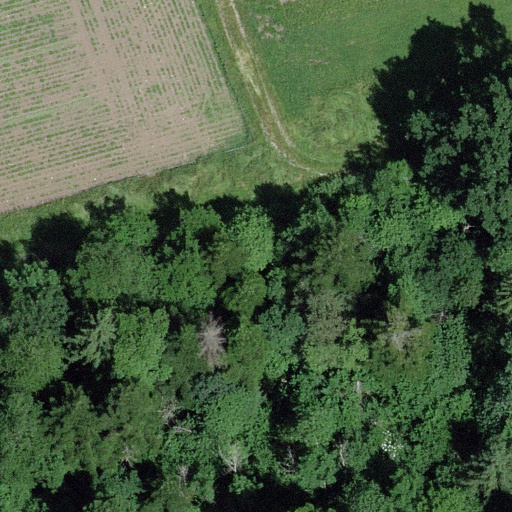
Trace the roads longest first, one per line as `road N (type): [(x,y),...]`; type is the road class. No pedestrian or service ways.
road 1 (track): [(218,0),(298,220)]
road 2 (track): [(511,163),(298,220)]
